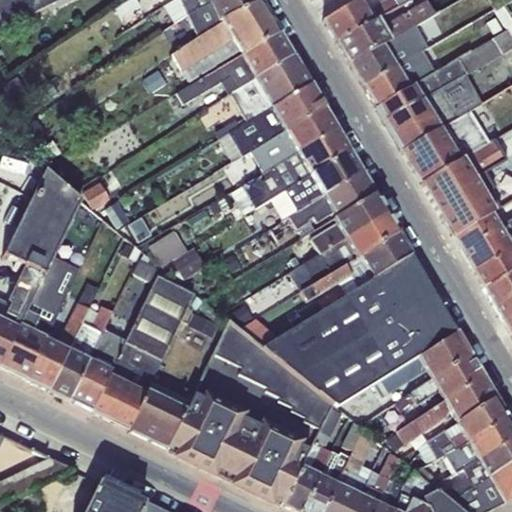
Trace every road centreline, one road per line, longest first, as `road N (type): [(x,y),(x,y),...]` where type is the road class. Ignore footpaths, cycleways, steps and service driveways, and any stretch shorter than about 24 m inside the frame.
road 1 (secondary): [(287,0),(511,388)]
road 2 (tertiary): [(234,511),(0,400)]
